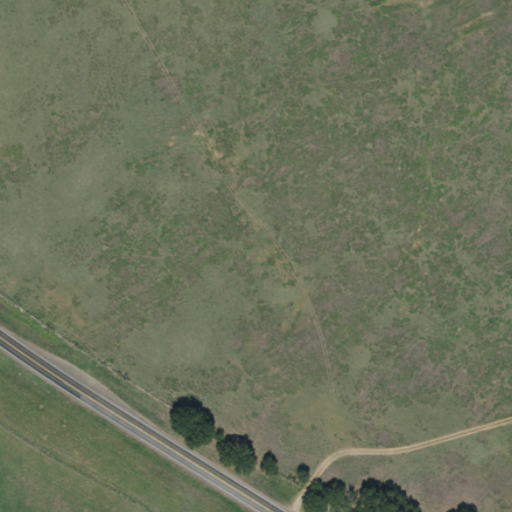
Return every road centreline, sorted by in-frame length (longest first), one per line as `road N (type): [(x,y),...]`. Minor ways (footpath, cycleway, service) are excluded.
road 1 (trunk): [(270,511),(0,336)]
road 2 (residential): [(289,511),(322,462),(511,418)]
